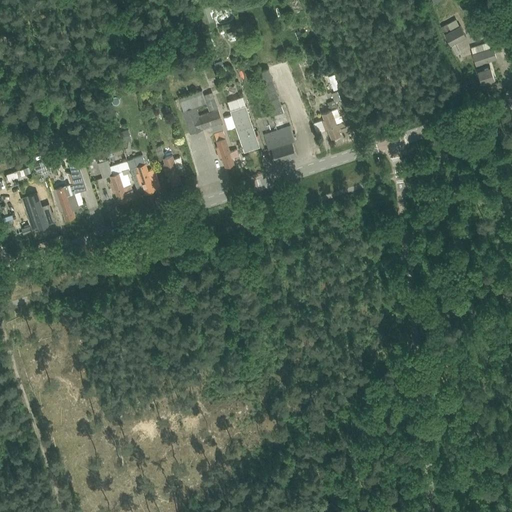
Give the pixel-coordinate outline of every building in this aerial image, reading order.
[(213,4),(199,8),(201,14),(212,11),(215,10),(213,4)] [(251,23),(247,19),(242,25),(246,28),(251,23)] [(448,23),(441,26),(445,33),(451,45),(456,55),(460,53),(455,43),(467,36),(461,25),(460,25),(451,30),(448,23)] [(319,45),(316,36),(310,38),(313,47),(319,45)] [(492,47),(472,53),(476,64),(477,67),(482,83),(495,79),(490,63),(489,59),(497,57),(494,49),(494,47),(492,48),(492,47)] [(294,52),(287,54),(290,61),(296,59),(294,52)] [(224,67),(222,60),(216,61),(218,68),(224,67)] [(270,67),(257,71),(270,109),(282,105),(270,67)] [(336,73),(329,75),(334,89),(341,86),(336,73)] [(219,108),(215,95),(222,93),(220,88),(213,91),(204,93),(207,101),(210,111),(219,108)] [(332,92),(335,101),(347,96),(344,88),(332,92)] [(207,101),(204,93),(202,89),(179,97),(184,109),(195,105),(207,101)] [(169,115),(172,107),(166,104),(163,112),(169,115)] [(246,104),(231,109),(231,111),(244,151),(260,145),(247,105),(246,104)] [(219,108),(210,111),(198,115),(195,105),(184,109),(191,132),(213,125),(222,122),(223,122),(219,108)] [(325,118),(322,119),(326,129),(329,128),(333,138),(341,135),(338,128),(345,125),(343,120),(337,123),(335,117),(332,109),(323,112),(325,118)] [(225,166),(226,166),(234,163),(232,156),(239,154),(237,149),(231,151),(222,122),(213,125),(219,145),(217,146),(219,154),(221,153),(225,166)] [(291,125),(278,130),(287,157),(297,154),(293,140),(295,139),(291,125)] [(130,138),(127,129),(120,132),(123,141),(130,138)] [(287,157),(278,130),(264,134),(269,148),(272,147),(274,152),(273,153),(273,154),(274,154),(277,161),(287,157)] [(157,159),(165,157),(161,144),(153,147),(157,159)] [(112,147),(115,155),(122,153),(120,145),(112,147)] [(113,189),(115,188),(119,201),(135,196),(127,173),(131,172),(127,161),(111,165),(108,159),(107,159),(104,151),(99,153),(101,161),(99,162),(104,178),(112,176),(113,181),(111,182),(113,189)] [(146,192),(161,187),(155,168),(148,170),(144,154),(128,159),(133,174),(137,173),(139,180),(142,179),(146,192)] [(186,171),(183,162),(181,156),(174,159),(172,155),(163,158),(165,164),(164,164),(166,171),(168,171),(173,183),(181,181),(179,174),(186,171)] [(70,183),(54,188),(59,206),(62,205),(63,209),(66,219),(75,216),(73,209),(79,207),(79,204),(83,202),(83,203),(84,203),(80,190),(87,188),(77,157),(69,160),(72,171),(66,171),(70,183)] [(39,159),(41,167),(43,172),(44,177),(50,175),(46,165),(45,165),(43,158),(39,159)] [(25,174),(23,168),(7,174),(8,179),(25,174)] [(38,191),(22,196),(29,216),(35,214),(40,227),(48,225),(48,223),(56,220),(53,211),(52,211),(49,203),(42,205),(38,191)] [(15,227),(14,222),(3,225),(5,230),(15,227)]
